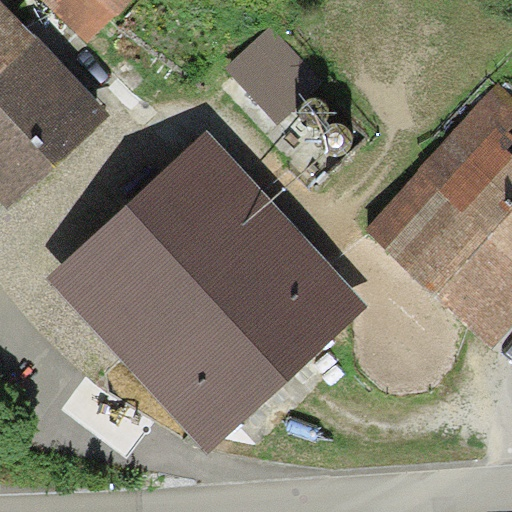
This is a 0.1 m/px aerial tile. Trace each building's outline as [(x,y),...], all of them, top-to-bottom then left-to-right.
[(51,0),(99,44),(139,0),(51,0)] [(0,5),(0,203),(8,212),(108,119),(0,5)] [(283,114),(323,82),(280,28),(240,60),(283,114)] [(511,159),(470,120),(365,234),(494,352),(511,331),(511,159)] [(48,284),(208,457),(368,311),(208,138),(48,284)]
